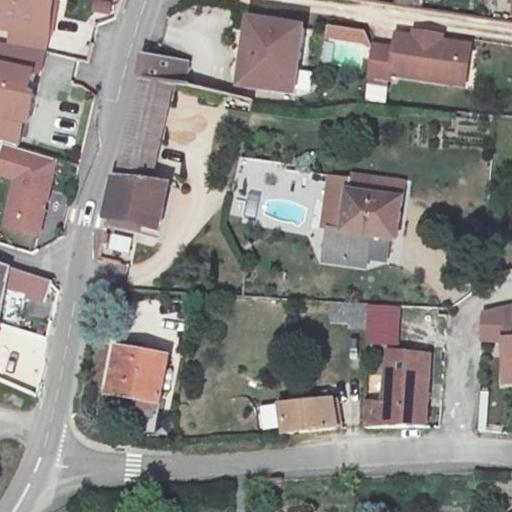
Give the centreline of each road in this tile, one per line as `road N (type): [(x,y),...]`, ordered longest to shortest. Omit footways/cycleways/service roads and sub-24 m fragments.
road 1 (unclassified): [(41,462),(136,469),(412,454),(511,457)]
road 2 (tertiary): [(145,0),(85,219),(49,425)]
